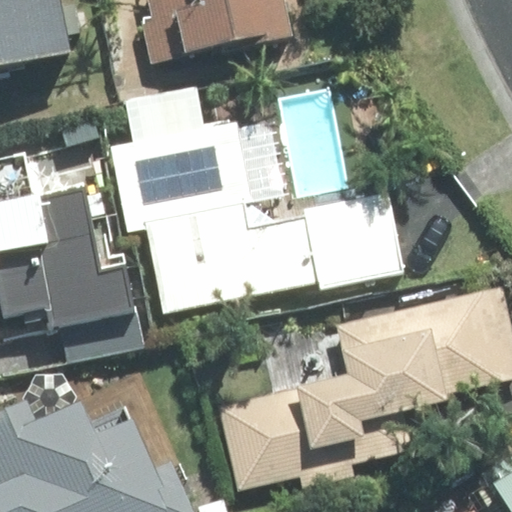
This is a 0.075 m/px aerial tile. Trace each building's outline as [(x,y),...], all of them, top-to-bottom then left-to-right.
[(0,0),(0,77),(57,68),(46,0),(0,0)] [(125,0),(145,80),(287,45),(276,0),(125,0)] [(145,231),(161,319),(399,276),(386,204),(250,229),(246,207),(281,200),(268,129),(204,140),(194,89),(143,98),(149,134),(106,142),(122,235),(145,231)] [(23,166),(0,168),(0,325),(40,321),(41,336),(63,334),(66,366),(136,358),(126,270),(93,274),(84,197),(27,203),(23,166)] [(342,380),(213,410),(233,498),(298,483),(300,493),(348,482),(346,472),(405,459),(396,422),(454,409),(452,399),(511,385),(511,349),(498,286),(330,324),(342,380)] [(166,511),(124,407),(79,426),(54,365),(18,380),(28,405),(0,416),(0,511),(166,511)] [(511,511),(511,439),(468,466),(496,511),(511,511)]
